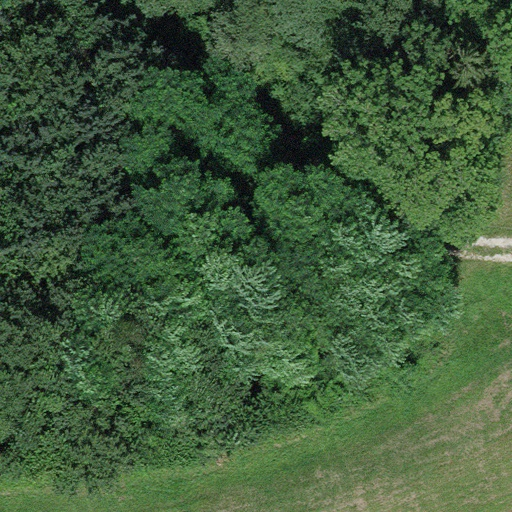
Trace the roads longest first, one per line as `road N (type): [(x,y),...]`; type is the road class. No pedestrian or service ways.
road 1 (track): [(435,259),(390,327),(264,386),(0,461)]
road 2 (track): [(60,0),(252,148),(435,259)]
